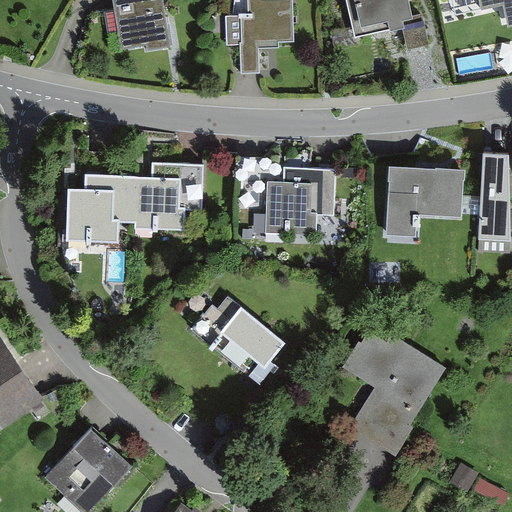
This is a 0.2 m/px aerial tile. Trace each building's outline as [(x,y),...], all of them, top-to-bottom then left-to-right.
[(169,50),(161,0),(114,0),(122,52),(145,48),(146,54),(169,50)] [(292,0),(235,0),(233,17),(226,17),(227,45),(240,46),(241,74),(250,74),(260,74),(259,49),(273,49),(279,49),(279,43),(295,42),(292,0)] [(422,15),(413,18),(408,0),(344,0),(354,39),(403,28),(408,48),(419,46),(429,44),(422,15)] [(511,0),(478,0),(481,11),(504,6),(509,29),(511,27),(511,0)] [(504,168),(479,166),(473,264),(506,266),(504,168)] [(112,253),(113,235),(130,235),(131,241),(180,242),(182,222),(198,222),(198,175),(133,174),(132,188),(81,188),(80,200),(62,201),(61,252),(112,253)] [(459,181),(383,179),(381,248),(414,249),(414,228),(458,229),(459,181)] [(332,182),(279,181),(279,196),(263,196),(263,245),(312,245),(312,228),(332,229),(332,182)] [(258,380),(278,356),(224,311),(212,324),(207,320),(187,344),(207,360),(219,347),(258,380)] [(368,401),(344,440),(390,469),(408,441),(404,438),(440,381),(366,335),(337,381),(368,401)] [(0,352),(0,439),(1,441),(42,413),(0,352)] [(67,511),(95,511),(129,477),(89,440),(43,489),(67,511)] [(475,487),(456,476),(445,496),(463,507),(475,487)]
